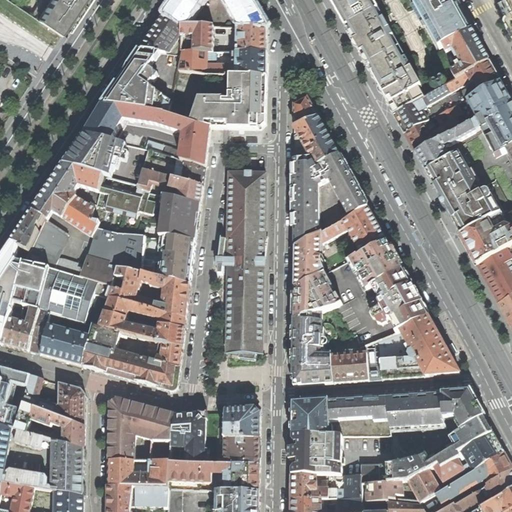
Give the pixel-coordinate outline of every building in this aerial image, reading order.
[(35,19),(64,38),(88,0),(45,0),(46,1),(35,19)] [(177,0),(176,2),(166,16),(182,27),(183,28),(188,28),(205,3),(200,0),(177,0)] [(258,8),(252,0),(233,0),(227,3),(241,29),(269,29),(258,8)] [(374,79),(396,117),(426,101),(420,90),(422,88),(407,60),(404,62),(392,40),(395,38),(389,28),(385,21),(382,22),(376,13),(380,11),(374,0),(375,1),(376,2),(378,2),(380,1),(380,0),(334,0),(332,1),(338,13),(374,79)] [(411,0),(420,16),(426,26),(440,50),(444,48),(451,44),(473,32),(454,0),(411,0)] [(511,0),(497,0),(511,27),(511,0)] [(153,35),(142,51),(163,53),(167,53),(167,54),(170,55),(183,36),(183,33),(182,32),(182,27),(166,16),(153,35)] [(207,53),(240,54),(241,41),(215,41),(215,28),(188,28),(183,28),(183,33),(183,36),(183,38),(195,38),(195,53),(207,53)] [(241,41),(240,54),(269,54),(269,45),(269,29),(241,29),(241,41)] [(482,48),(473,32),(451,44),(452,45),(444,49),(448,55),(452,52),(460,66),(457,67),(459,71),(453,74),(458,82),(491,64),(482,48)] [(125,75),(103,106),(145,112),(171,117),(174,103),(150,88),(154,83),(155,83),(160,76),(151,70),(163,53),(142,51),(125,75)] [(207,76),(231,77),(236,77),(236,67),(207,66),(207,53),(195,53),(184,53),(180,72),(207,76)] [(268,68),(269,54),(240,54),(240,77),(268,77),(268,68)] [(495,71),(491,64),(458,82),(448,88),(451,94),(474,81),(481,94),(502,84),(495,71)] [(268,88),(268,77),(240,77),(236,77),(231,77),(230,103),(222,103),(222,101),(198,99),(190,123),(212,130),(262,131),(267,126),(268,94),(266,94),(266,91),(266,88),(268,88)] [(464,115),(470,126),(476,122),(481,131),(482,130),(483,133),(482,133),(493,153),(499,149),(502,156),(507,153),(511,150),(511,102),(507,93),(502,84),(481,94),(478,96),(459,107),(464,115)] [(402,128),(406,136),(432,121),(437,119),(459,107),(478,96),(472,87),(442,104),(440,101),(451,94),(448,88),(426,101),(396,117),(402,128)] [(295,119),(295,129),(319,119),(314,110),(308,100),(295,106),(295,119)] [(187,135),(190,123),(171,118),(171,117),(145,112),(103,106),(86,135),(112,142),(125,121),(157,126),(187,135)] [(411,146),(417,156),(454,135),(463,130),(457,119),(464,115),(459,107),(437,119),(443,129),(431,135),(429,132),(435,128),(432,121),(406,136),(411,146)] [(295,129),(295,162),(313,160),(317,169),(321,167),(339,156),(329,138),(319,119),(295,129)] [(422,166),(426,174),(451,160),(445,150),(456,144),(457,144),(476,134),(476,133),(481,131),(476,122),(470,126),(463,130),(454,135),(417,156),(416,156),(422,166)] [(212,130),(190,123),(187,135),(181,161),(185,162),(207,169),(209,150),(212,130)] [(78,147),(65,166),(90,173),(106,179),(128,146),(112,142),(86,135),(78,147)] [(150,151),(128,146),(106,179),(140,190),(144,172),(150,151)] [(167,148),(164,156),(173,159),(176,160),(179,152),(167,148)] [(205,179),(207,169),(185,162),(184,170),(171,167),(173,159),(164,156),(150,151),(144,172),(204,188),(205,179)] [(459,231),(462,238),(508,213),(511,210),(497,183),(483,191),(462,154),(451,160),(426,174),(437,193),(452,219),(459,231)] [(339,156),(321,167),(330,183),(351,221),(369,210),(365,202),(368,201),(356,180),(347,164),(344,165),(339,156)] [(330,183),(321,167),(317,169),(313,160),(295,162),(295,167),(292,167),(292,174),(293,217),(296,217),(296,232),(296,250),(297,249),(323,235),(320,228),(320,188),(330,183)] [(104,185),(106,179),(90,173),(65,166),(51,186),(33,213),(47,221),(43,227),(40,233),(30,254),(31,255),(25,265),(47,269),(80,279),(101,285),(112,288),(115,278),(116,278),(119,270),(143,275),(146,239),(146,238),(130,237),(118,234),(101,229),(102,223),(96,220),(98,209),(74,196),(80,188),(101,194),(104,185)] [(203,197),(204,188),(144,172),(140,190),(151,194),(153,186),(180,194),(178,201),(202,206),(203,197)] [(254,351),(263,351),(263,344),(265,264),(265,242),(266,228),(266,219),(267,175),(231,175),(230,202),(229,242),(227,242),(227,241),(223,241),(219,268),(219,276),(224,276),(224,275),(230,275),(228,351),(234,351),(241,351),(240,356),(257,358),(257,354),(254,354),(254,351)] [(159,205),(163,206),(164,198),(151,194),(140,190),(139,195),(104,185),(101,194),(98,209),(140,222),(142,214),(155,217),(159,205)] [(200,224),(202,206),(178,201),(164,198),(163,206),(166,207),(163,239),(170,239),(197,243),(200,224)] [(297,270),(296,290),(326,274),(323,267),(325,268),(325,258),(323,257),(323,246),(349,232),(362,256),(387,242),(378,226),(369,210),(351,221),(323,235),(297,249),(297,270)] [(24,226),(12,244),(20,248),(20,249),(30,254),(40,233),(38,232),(40,226),(43,227),(47,221),(33,213),(24,226)] [(471,253),(479,267),(511,249),(511,220),(508,213),(462,238),(471,253)] [(143,275),(154,278),(155,278),(191,288),(194,265),(197,243),(170,239),(163,239),(146,239),(143,275)] [(395,256),(387,242),(362,256),(351,262),(368,292),(376,287),(404,272),(395,256)] [(0,346),(4,347),(11,321),(13,313),(15,306),(41,313),(36,334),(31,353),(30,354),(42,357),(49,327),(53,316),(88,325),(101,285),(80,279),(47,269),(25,265),(31,255),(30,254),(20,249),(20,248),(12,244),(0,262),(0,346)] [(511,250),(509,252),(479,268),(488,283),(500,305),(511,298),(511,250)] [(146,309),(164,315),(164,316),(187,321),(189,306),(191,288),(155,278),(154,278),(143,275),(119,270),(116,278),(128,282),(124,294),(111,290),(108,299),(146,309)] [(414,290),(404,272),(376,287),(383,299),(380,301),(380,303),(377,303),(372,305),(371,310),(379,325),(383,326),(388,324),(389,320),(392,321),(394,320),(402,334),(429,319),(414,290)] [(296,306),(296,320),(323,315),(326,314),(334,310),(341,307),(326,274),(296,290),(296,306)] [(511,328),(511,298),(500,305),(510,324),(511,328)] [(186,326),(187,321),(164,316),(164,315),(146,309),(108,299),(103,313),(107,315),(128,320),(130,314),(163,322),(162,327),(186,332),(186,326)] [(30,354),(31,353),(36,334),(41,313),(15,306),(13,313),(23,315),(32,317),(29,326),(11,321),(4,347),(21,352),(30,354)] [(185,340),(186,332),(162,327),(161,327),(160,334),(126,327),(128,320),(107,315),(103,326),(99,325),(98,328),(122,335),(150,342),(157,343),(159,344),(159,346),(159,347),(161,347),(165,347),(183,349),(185,340)] [(295,358),(294,388),(335,385),(332,358),(337,358),(337,356),(339,355),(340,355),(340,351),(355,350),(362,349),(357,338),(351,341),(351,342),(350,341),(350,339),(346,341),(337,340),(337,335),(336,331),(334,328),(332,326),(331,325),(328,324),(323,324),(323,315),(296,320),(295,358)] [(381,363),(383,381),(460,375),(445,346),(429,319),(402,334),(376,345),(377,363),(381,363)] [(66,363),(84,368),(92,339),(49,327),(42,357),(66,363)] [(179,389),(181,370),(175,369),(157,364),(158,359),(161,347),(159,347),(159,346),(157,346),(157,343),(150,342),(146,361),(117,353),(122,335),(98,328),(95,328),(92,339),(84,368),(133,382),(172,393),(179,389)] [(453,343),(450,345),(454,352),(455,354),(457,352),(459,352),(453,343)] [(182,360),(183,349),(165,347),(163,360),(158,359),(157,364),(175,369),(181,370),(182,360)] [(355,383),(369,382),(367,356),(368,356),(368,347),(362,349),(355,350),(355,353),(348,354),(348,357),(337,358),(332,358),(335,385),(355,383)] [(0,427),(15,432),(21,411),(9,407),(16,386),(30,390),(34,378),(0,369),(0,427)] [(30,390),(24,406),(86,428),(89,396),(84,391),(61,385),(61,407),(42,400),(47,381),(34,378),(30,390)] [(294,420),(294,436),(344,438),(392,438),(391,432),(398,432),(402,464),(422,459),(427,456),(451,441),(485,419),(477,404),(471,394),(429,396),(387,399),(295,406),(294,420)] [(112,438),(111,463),(136,464),(137,440),(138,438),(152,442),(153,444),(152,464),(172,465),(175,417),(140,408),(119,402),(112,406),(112,438)] [(86,436),(86,428),(24,406),(16,432),(46,440),(47,441),(48,435),(30,430),(33,422),(53,430),(54,427),(65,431),(65,446),(86,451),(86,436)] [(237,413),(229,413),(229,431),(228,431),(227,441),(262,441),(262,429),(262,416),(257,411),(237,413)] [(207,415),(175,417),(172,465),(206,466),(207,415)] [(489,426),(485,419),(451,441),(457,452),(432,467),(427,456),(422,459),(402,464),(392,467),(363,467),(362,478),(363,486),(367,486),(389,485),(403,484),(410,483),(430,472),(434,470),(440,467),(442,471),(453,465),(452,463),(460,459),(457,455),(460,453),(460,454),(462,453),(462,454),(494,435),(489,426)] [(85,475),(86,451),(65,446),(55,443),(53,482),(49,482),(46,478),(13,473),(9,475),(8,481),(4,480),(11,443),(16,444),(16,445),(40,451),(43,449),(46,440),(16,432),(15,432),(0,427),(0,484),(4,485),(35,490),(41,491),(49,492),(56,493),(85,498),(85,475)] [(499,445),(494,435),(462,454),(470,466),(464,470),(459,462),(453,465),(442,471),(440,467),(434,470),(444,485),(471,469),(474,474),(477,472),(476,471),(500,457),(501,458),(505,455),(499,445)] [(294,458),(293,477),(344,478),(344,438),(294,436),(294,454),(294,458)] [(261,456),(262,441),(227,441),(227,464),(221,463),(221,467),(261,468),(261,456)] [(511,468),(509,462),(505,455),(501,458),(477,472),(474,474),(474,475),(437,497),(436,496),(421,504),(421,506),(389,503),(390,503),(388,504),(389,511),(443,511),(446,511),(443,507),(484,482),(483,480),(486,478),(489,485),(511,471),(511,468)] [(111,477),(111,489),(170,490),(172,465),(152,464),(151,477),(136,476),(136,464),(111,463),(111,477)] [(261,482),(261,468),(221,467),(206,466),(172,465),(170,490),(171,491),(184,491),(194,491),(194,492),(214,492),(214,485),(226,485),(226,493),(261,494),(261,482)] [(511,471),(489,485),(446,511),(443,511),(466,511),(495,495),(498,499),(511,490),(511,471)] [(410,483),(421,504),(436,496),(442,493),(430,472),(410,483)] [(293,489),(293,501),(339,501),(363,501),(363,486),(362,478),(344,478),(293,477),(293,489)] [(405,498),(403,484),(389,485),(367,486),(368,505),(388,504),(388,500),(396,501),(396,497),(405,498)] [(84,511),(85,498),(56,493),(55,511),(30,511),(35,490),(4,485),(1,496),(16,499),(14,506),(13,506),(12,511),(4,511),(0,511),(84,511)] [(110,511),(131,511),(132,506),(169,508),(171,491),(170,490),(111,489),(110,511)] [(169,508),(169,511),(183,511),(184,491),(171,491),(169,508)] [(260,511),(261,494),(226,493),(224,493),(224,501),(218,501),(217,511),(260,511)] [(511,511),(511,493),(500,500),(479,511),(511,511)] [(292,511),(364,511),(363,501),(339,501),(293,501),(292,511)]
